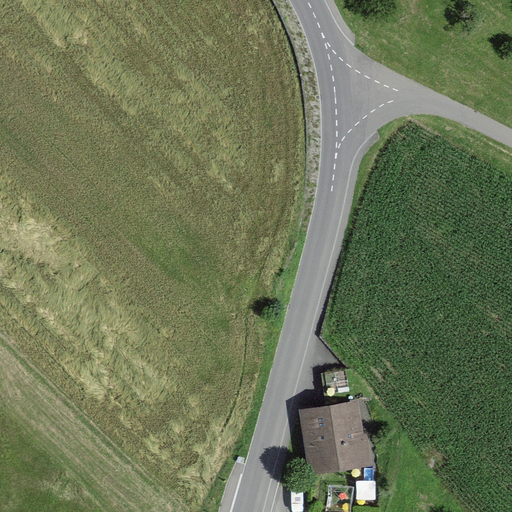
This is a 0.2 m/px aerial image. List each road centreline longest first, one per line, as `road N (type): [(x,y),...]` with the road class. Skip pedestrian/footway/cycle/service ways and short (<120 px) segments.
road 1 (tertiary): [(245,511),(308,278),(333,149),(333,71)]
road 2 (unclassified): [(511,136),(396,80),(333,71)]
